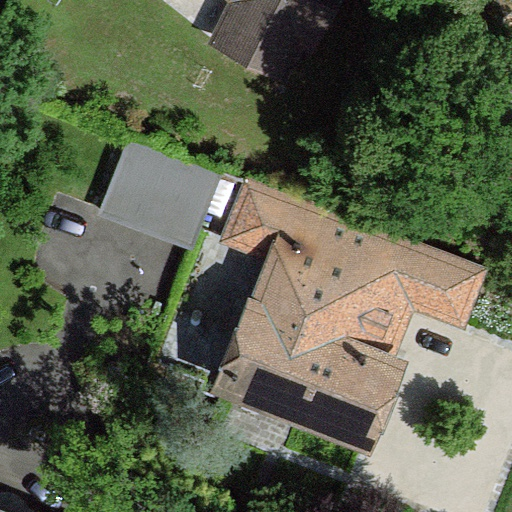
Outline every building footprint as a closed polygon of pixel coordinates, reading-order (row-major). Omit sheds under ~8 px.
[(241,0),(255,7),(234,49),(285,73),(303,38),(315,43),(335,0),(241,0)] [(511,0),(477,0),(462,43),(511,60),(511,0)] [(221,181),(130,147),(104,209),(197,245),(221,181)] [(511,154),(500,187),(511,191),(511,154)] [(229,238),(277,257),(300,200),(252,182),(229,238)] [(277,257),(229,379),(363,432),(391,360),(384,358),(408,297),(464,319),(484,269),(301,198),(300,200),(277,257)]
